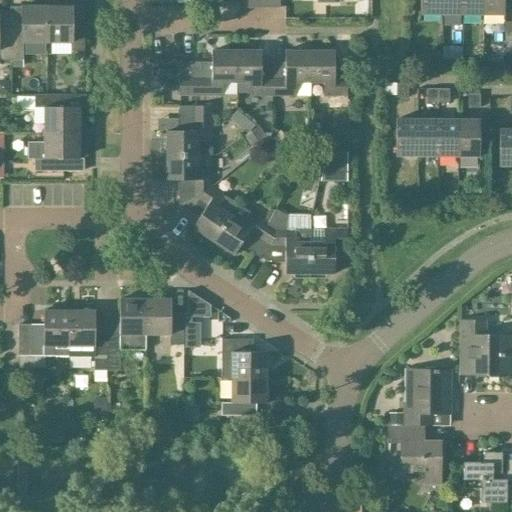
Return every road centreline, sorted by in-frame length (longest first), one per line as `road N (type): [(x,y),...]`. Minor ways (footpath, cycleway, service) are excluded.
road 1 (residential): [(9,362),(10,219),(139,218)]
road 2 (residential): [(341,371),(146,232),(139,218)]
road 3 (residential): [(511,243),(478,257),(341,371)]
road 4 (residential): [(139,218),(128,7)]
road 5 (residential): [(291,11),(128,7)]
road 6 (residential): [(341,371),(331,511)]
